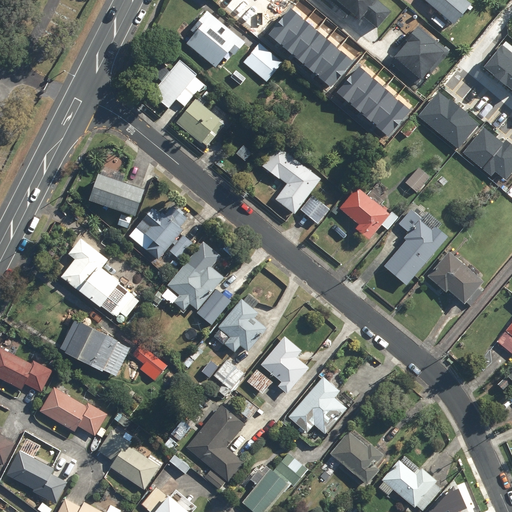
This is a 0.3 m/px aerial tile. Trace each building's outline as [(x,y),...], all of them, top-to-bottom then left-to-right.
[(363,16),(377,28),(392,11),(377,0),(336,0),(360,19),(363,16)] [(422,0),(453,26),(470,5),(464,0),(422,0)] [(268,34),(331,88),(353,62),(291,8),(268,34)] [(185,44),(215,68),(229,51),(234,56),(245,43),(206,11),(189,32),(192,34),(185,44)] [(394,57),(422,79),(428,72),(431,75),(450,52),(418,25),(406,39),(408,41),(394,57)] [(243,63),(267,83),(283,63),(259,43),(243,63)] [(151,94),(169,109),(176,100),(184,107),(197,91),(199,92),(204,85),(195,77),(196,76),(179,61),(151,94)] [(503,73),(490,62),(458,98),(474,112),(471,117),(482,127),(504,102),(489,89),(503,73)] [(335,92),(388,137),(411,110),(358,65),(335,92)] [(511,68),(502,81),(511,88),(511,68)] [(445,109),(433,97),(417,115),(429,126),(445,109)] [(202,143),(207,147),(225,125),(220,122),(221,120),(195,99),(175,123),(201,144),(202,143)] [(253,151),(245,144),(235,154),(243,161),(253,151)] [(275,200),(294,215),(320,180),(290,156),(275,176),(286,185),(275,200)] [(405,183),(417,193),(430,178),(418,168),(405,183)] [(87,202),(133,218),(143,190),(96,175),(87,202)] [(437,181),(443,188),(449,182),(442,176),(437,181)] [(355,229),(369,240),(389,215),(356,189),(339,209),(358,225),(355,229)] [(300,211),(316,224),(328,209),(312,196),(300,211)] [(129,237),(157,261),(182,231),(179,228),(186,219),(171,207),(164,216),(160,213),(158,216),(151,210),(129,237)] [(391,258),(414,277),(447,238),(435,228),(432,232),(421,223),(423,221),(411,211),(398,225),(408,234),(404,239),(406,240),(391,258)] [(169,251),(180,260),(193,244),(182,236),(169,251)] [(100,306),(116,318),(133,296),(99,271),(106,261),(79,240),(68,255),(74,259),(59,278),(98,308),(100,306)] [(448,291),(463,305),(483,283),(448,252),(426,277),(445,293),(448,291)] [(199,308),(210,317),(219,306),(209,297),(224,278),(207,264),(203,268),(191,258),(167,287),(179,296),(173,303),(183,311),(189,305),(197,311),(199,308)] [(166,269),(171,272),(177,265),(172,262),(166,269)] [(224,345),(234,353),(240,346),(247,352),(266,330),(253,319),(258,314),(240,300),(217,328),(229,338),(224,345)] [(511,323),(497,342),(511,354),(511,323)] [(64,355),(108,376),(114,365),(110,363),(120,343),(79,324),(64,355)] [(278,387),(287,396),(309,370),(296,359),(302,352),(284,337),(260,366),(281,383),(278,387)] [(132,356),(160,377),(168,367),(141,345),(132,356)] [(24,384),(40,393),(51,371),(33,362),(31,366),(0,349),(0,379),(21,390),(24,384)] [(189,357),(195,361),(200,355),(195,350),(189,357)] [(217,391),(225,398),(244,375),(226,361),(213,377),(223,384),(217,391)] [(270,383),(255,371),(244,383),(260,396),(270,383)] [(314,426),(324,435),(346,410),(333,399),(339,393),(322,379),(288,418),(307,434),(314,426)] [(77,427),(94,437),(107,415),(87,404),(86,407),(53,388),(39,412),(74,433),(77,427)] [(257,409),(246,400),(237,411),(248,421),(257,409)] [(185,449),(228,483),(244,463),(226,448),(245,425),(221,405),(185,449)] [(117,423),(123,416),(119,413),(114,420),(117,423)] [(123,416),(117,423),(126,429),(131,422),(123,416)] [(96,435),(101,438),(106,431),(101,428),(96,435)] [(109,467),(144,490),(159,467),(128,447),(130,444),(111,432),(98,452),(113,462),(109,467)] [(329,455),(366,486),(379,470),(375,466),(383,457),(370,446),(368,449),(348,432),(329,455)] [(0,464),(3,466),(13,445),(0,438),(0,464)] [(32,492),(56,505),(67,484),(51,475),(54,470),(19,451),(6,476),(33,490),(32,492)] [(242,504),(251,511),(267,511),(288,486),(291,488),(306,470),(288,455),(272,473),(269,471),(242,504)] [(382,482),(414,509),(436,483),(421,470),(416,476),(398,462),(382,482)] [(204,479),(218,491),(224,483),(210,471),(204,479)] [(183,511),(155,488),(141,505),(148,511),(183,511)] [(99,511),(83,503),(81,508),(65,499),(58,511),(99,511)]
